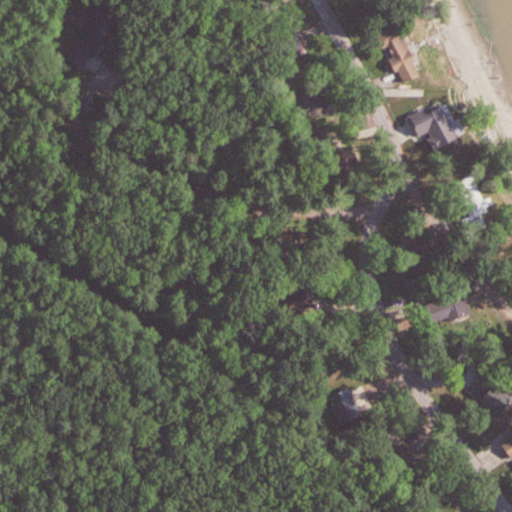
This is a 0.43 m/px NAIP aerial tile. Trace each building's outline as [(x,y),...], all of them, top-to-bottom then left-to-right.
[(99,6),(120,18),(98,55),(95,53),(87,67),(70,57),(99,6)] [(427,74),(410,29),(389,37),(406,82),(427,74)] [(465,137),(450,105),(434,112),(432,107),(416,114),(426,135),(433,131),(442,148),(465,137)] [(486,195),(483,179),(467,181),(472,220),(497,217),(494,194),(486,195)] [(438,290),(434,274),(409,280),(413,296),(438,290)] [(434,300),(439,324),(472,317),(467,293),(434,300)] [(475,388),(506,416),(511,408),(511,400),(509,399),(511,395),(511,394),(488,374),(475,388)]
